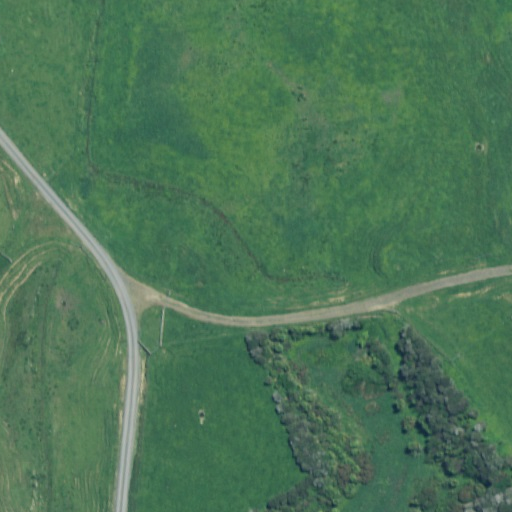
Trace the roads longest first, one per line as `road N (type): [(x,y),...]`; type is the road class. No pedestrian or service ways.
road 1 (track): [(511,268),(355,309),(267,321),(205,313),(149,292),(103,258),(0,134)]
road 2 (track): [(122,511),(134,333),(110,263)]
